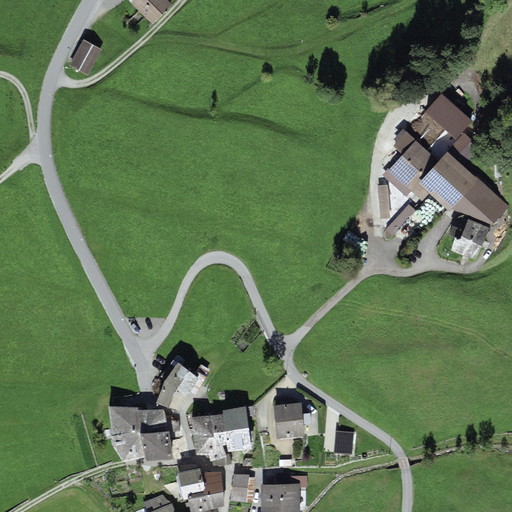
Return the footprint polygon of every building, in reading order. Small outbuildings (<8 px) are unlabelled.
[(129,0),(153,24),(173,5),(167,0),(129,0)] [(102,49),(85,40),(71,68),(88,76),(102,49)] [(472,120),(441,94),(425,113),(455,139),(472,120)] [(403,155),(418,141),(407,131),(393,145),(403,155)] [(403,155),(382,175),(405,198),(419,183),(438,162),(418,141),(403,155)] [(438,162),(419,183),(450,211),(452,209),(479,179),(448,151),(438,162)] [(472,217),(492,225),(510,207),(479,179),(452,209),(472,217)] [(390,217),(388,185),(378,186),(380,218),(390,217)] [(409,204),(386,230),(393,236),(415,210),(409,204)] [(476,260),(490,229),(468,219),(464,229),(461,238),(455,237),(452,251),(476,260)] [(464,229),(452,226),(450,235),(455,237),(461,238),(464,229)] [(165,381),(156,403),(180,411),(188,397),(199,379),(177,362),(165,381)] [(302,403),(274,406),(277,439),(305,437),(304,424),(311,423),(310,413),(303,414),(302,403)] [(252,449),(246,406),(222,409),(223,414),(227,445),(228,452),(252,449)] [(137,407),(109,407),(113,447),(123,462),(145,457),(139,433),(138,410),(137,407)] [(139,433),(169,431),(164,410),(138,410),(139,433)] [(226,456),(223,445),(227,445),(223,414),(190,417),(195,448),(196,456),(207,462),(226,456)] [(169,431),(139,433),(145,457),(146,460),(173,459),(169,431)] [(355,432),(336,431),(334,453),(353,455),(355,432)] [(200,468),(178,473),(183,495),(187,494),(205,491),(201,473),(200,468)] [(205,491),(187,494),(191,511),(197,511),(211,509),(224,506),(223,487),(222,471),(201,473),(205,491)] [(291,476),(290,473),(276,474),(277,484),(290,483),(290,476),(291,476)] [(249,477),(249,474),(234,474),(231,501),(246,503),(249,477)] [(291,476),(290,476),(290,483),(300,483),(300,487),(307,487),(307,475),(291,476)] [(249,477),(246,503),(253,501),(255,478),(249,477)] [(277,484),(261,485),(261,511),(301,511),(300,487),(300,483),(290,483),(277,484)] [(147,511),(150,511),(172,503),(167,499),(163,494),(143,502),(147,511)] [(150,511),(175,511),(172,503),(150,511)]
